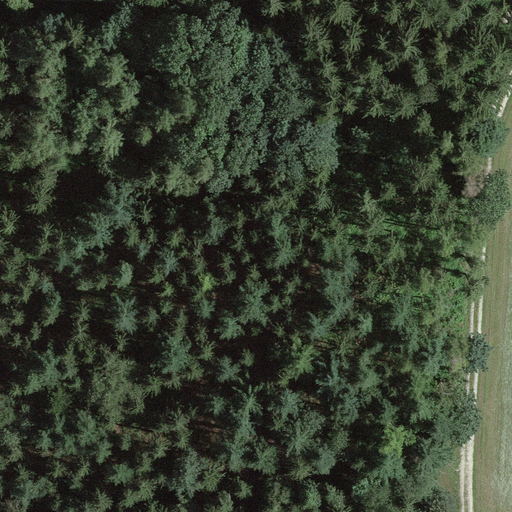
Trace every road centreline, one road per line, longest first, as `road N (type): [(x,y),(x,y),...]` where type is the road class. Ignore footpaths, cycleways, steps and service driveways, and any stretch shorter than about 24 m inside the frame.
road 1 (track): [(467,511),(482,191),(511,75)]
road 2 (track): [(179,0),(511,24)]
